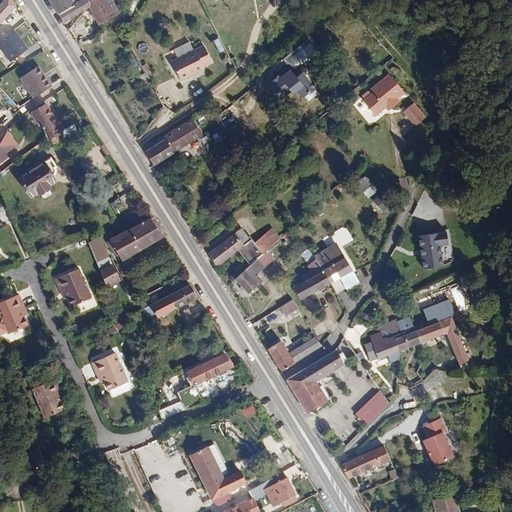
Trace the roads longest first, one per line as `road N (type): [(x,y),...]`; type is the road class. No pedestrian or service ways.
road 1 (secondary): [(35,0),(271,384)]
road 2 (residential): [(271,384),(333,345),(420,188)]
road 3 (track): [(357,0),(511,180)]
road 4 (track): [(511,296),(500,480),(510,511)]
road 5 (track): [(325,474),(394,406),(506,378)]
road 6 (residential): [(27,269),(106,448)]
road 7 (residential): [(106,448),(271,384)]
road 8 (secondary): [(271,384),(348,511)]
